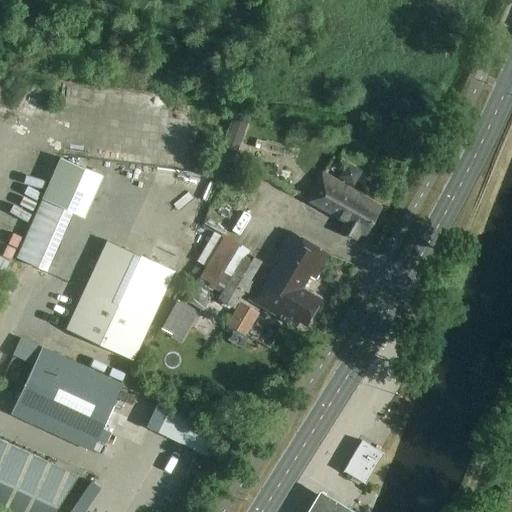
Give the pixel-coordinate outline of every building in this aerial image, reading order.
[(231,162),(233,156),(235,156),(248,119),(235,114),(234,114),(221,151),(219,151),(211,177),(220,179),(230,162),(231,162)] [(132,127),(130,136),(156,139),(157,130),(132,127)] [(290,158),(292,149),(266,143),(264,152),(290,158)] [(241,185),(248,174),(232,163),(224,173),(241,185)] [(366,234),(382,209),(323,173),(308,198),(346,222),(340,232),(356,241),(362,232),(366,234)] [(20,267),(17,265),(51,191),(21,177),(0,223),(0,273),(14,280),(20,267)] [(302,225),(317,244),(332,232),(317,214),(302,225)] [(194,237),(204,241),(209,225),(198,222),(194,237)] [(213,233),(196,262),(204,266),(221,238),(213,233)] [(292,233),(252,297),(295,324),(298,320),(299,321),(304,324),(319,300),(299,288),(308,274),(310,275),(314,277),(327,256),(292,233)] [(65,329),(67,330),(131,360),(171,274),(172,272),(106,241),(65,329)] [(216,298),(219,300),(232,308),(235,304),(261,262),(248,254),(246,253),(246,254),(244,252),(219,294),(216,298)] [(201,311),(210,298),(213,293),(197,282),(195,281),(183,299),(201,311)] [(258,314),(238,303),(225,325),(245,336),(258,314)] [(91,452),(91,451),(94,444),(103,426),(121,386),(122,384),(120,383),(42,347),(10,414),(91,452)] [(191,449),(209,458),(210,457),(220,436),(167,410),(157,431),(156,432),(191,449)] [(130,421),(126,430),(148,440),(152,431),(130,421)] [(53,511),(77,477),(0,441),(0,510),(4,511),(53,511)] [(365,484),(383,454),(361,441),(344,470),(365,484)] [(352,511),(321,493),(309,511),(352,511)]
